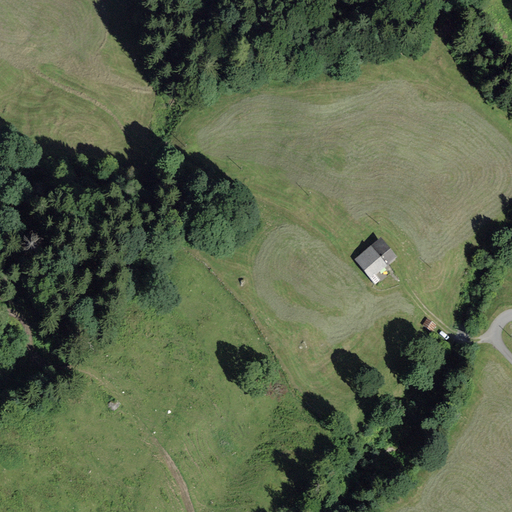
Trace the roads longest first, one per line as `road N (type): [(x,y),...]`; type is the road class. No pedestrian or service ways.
road 1 (track): [(402,266),(379,235),(333,239),(293,209),(194,160),(149,153),(104,106),(39,73),(0,19)]
road 2 (track): [(192,511),(166,455),(106,382),(86,369),(35,361),(25,321),(0,309)]
road 3 (track): [(402,266),(419,303),(453,334),(496,338)]
